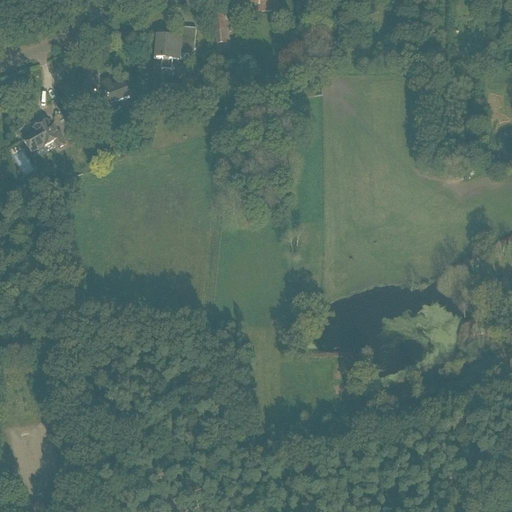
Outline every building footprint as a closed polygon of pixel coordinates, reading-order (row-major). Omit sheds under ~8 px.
[(231,0),(232,7),(245,6),(258,5),(259,12),(277,10),(276,0),(231,0)] [(223,16),(207,18),(209,34),(214,33),(225,32),(223,16)] [(155,53),(154,60),(159,61),(159,60),(162,61),(161,70),(171,71),(172,61),(180,62),(180,54),(194,55),(194,52),(196,30),(183,29),(182,40),(164,38),(165,33),(158,33),(157,53),(155,53)] [(102,98),(91,102),(95,113),(105,109),(106,113),(110,115),(118,112),(120,108),(118,104),(129,99),(127,92),(129,91),(127,86),(125,87),(124,85),(113,89),(109,81),(103,83),(106,93),(103,94),(103,95),(102,98)] [(78,121),(69,106),(64,98),(54,104),(68,127),(78,121)] [(148,98),(141,99),(143,110),(150,108),(148,98)] [(85,108),(88,115),(95,113),(91,105),(85,108)] [(36,133),(30,136),(23,141),(31,155),(44,148),(45,148),(54,143),(58,150),(65,146),(57,131),(53,133),(47,122),(34,130),(36,133)] [(9,184),(6,172),(0,174),(3,185),(9,184)] [(23,182),(28,190),(41,183),(36,174),(23,182)] [(466,279),(472,288),(479,284),(473,274),(466,279)] [(473,328),(474,338),(485,337),(484,327),(473,328)]
